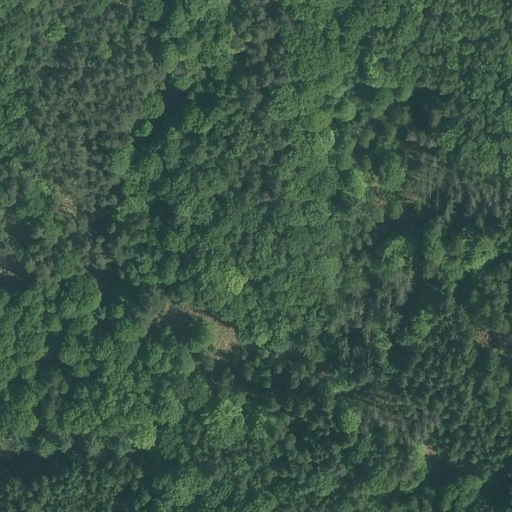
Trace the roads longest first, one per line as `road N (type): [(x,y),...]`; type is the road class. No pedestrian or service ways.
road 1 (track): [(387,362),(362,373),(233,381),(73,427),(0,418)]
road 2 (track): [(511,219),(451,246),(387,362)]
